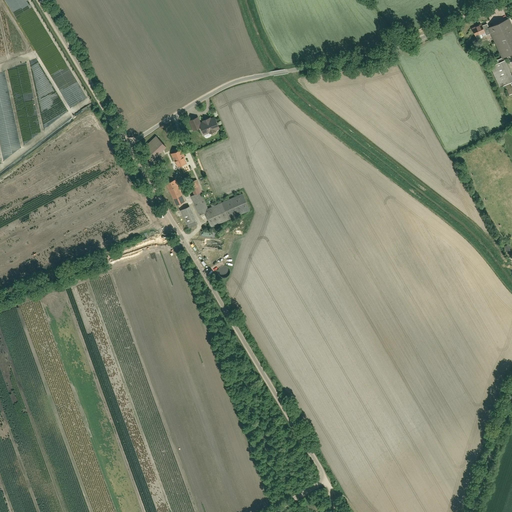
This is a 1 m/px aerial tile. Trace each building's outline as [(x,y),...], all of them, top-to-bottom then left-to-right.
[(511,81),(502,60),(511,55),(511,26),(509,20),(489,30),(487,26),(472,32),(475,40),(488,35),(501,62),(496,64),(498,67),(489,71),(498,92),(503,90),(507,99),(511,96),(511,90),(510,86),(511,85),(511,81)] [(205,139),(220,132),(215,119),(202,125),(200,120),(191,124),(194,133),(201,130),(205,139)] [(168,146),(160,137),(145,151),(153,160),(168,146)] [(169,149),(183,179),(199,171),(195,162),(189,165),(180,144),(169,149)] [(187,203),(176,180),(168,184),(179,207),(187,203)] [(212,228),(250,212),(244,196),(209,212),(201,194),(203,194),(198,183),(191,186),(196,197),(193,198),(202,219),(207,216),(212,228)] [(190,210),(183,213),(190,229),(197,226),(190,210)] [(230,274),(230,273),(230,272),(230,271),(229,270),(228,269),(227,268),(226,268),(224,268),(223,268),(222,268),(220,269),(219,271),(219,272),(219,274),(219,275),(219,276),(220,277),(221,278),(222,279),(223,279),(224,279),(225,279),(227,279),(228,278),(229,277),(230,276),(230,274)]
